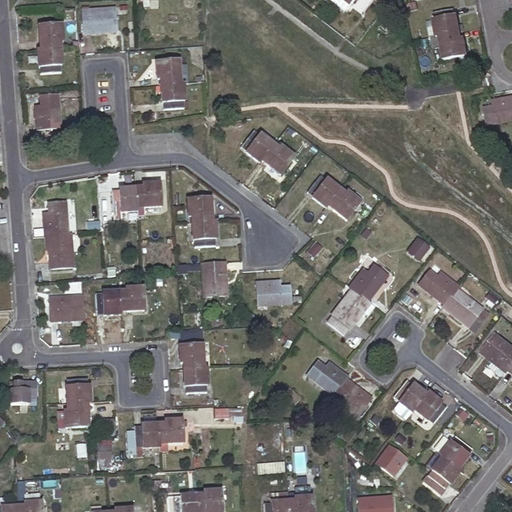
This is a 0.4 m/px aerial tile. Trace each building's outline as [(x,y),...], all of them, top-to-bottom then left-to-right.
[(101,17),(82,19),(83,36),(116,33),(114,11),(101,11),(101,17)] [(434,23),(437,39),(440,38),(459,35),(464,34),(463,27),(458,28),(456,18),(455,18),(453,11),(435,15),(436,22),(434,23)] [(391,30),(384,24),(379,30),(387,36),(391,30)] [(39,28),(40,51),(60,51),(60,50),(60,44),(62,44),(61,26),(39,28)] [(459,35),(440,38),(442,49),(445,61),(466,57),(464,41),(461,41),(459,35)] [(440,38),(437,39),(432,39),(434,51),(442,49),(440,38)] [(60,51),(40,51),(38,51),(40,75),(62,74),(60,51)] [(160,81),(160,88),(180,85),(178,62),(156,64),(157,81),(160,81)] [(180,85),(160,88),(161,104),(164,104),(164,111),(183,109),(183,102),(184,102),(183,85),(180,85)] [(58,98),(41,99),(42,113),(35,113),(37,131),(60,129),(58,98)] [(511,123),(511,99),(497,102),(498,108),(484,111),(488,127),(511,123)] [(245,153),(259,163),(261,161),(273,145),(259,134),(259,136),(253,131),(240,147),(246,152),(245,153)] [(273,145),(261,161),(279,176),(293,158),(280,147),(278,150),(273,145)] [(314,173),(302,189),(307,193),(319,177),(314,173)] [(312,199),(325,209),(326,207),(339,190),(326,180),(325,181),(319,177),(307,193),(312,197),(312,199)] [(142,189),(135,190),(136,209),(161,206),(159,184),(142,185),(142,189)] [(136,209),(135,190),(118,191),(118,193),(111,193),(112,212),(113,221),(120,221),(119,214),(136,212),(136,209)] [(339,190),(326,207),(345,221),(360,203),(346,192),(345,194),(339,190)] [(113,221),(112,212),(111,193),(99,194),(100,213),(101,222),(113,221)] [(192,217),(192,224),(211,223),(210,200),(187,201),(189,217),(192,217)] [(43,219),(44,239),(50,238),(67,237),(65,204),(47,205),(48,219),(43,219)] [(215,239),(215,223),(211,223),(192,224),(193,240),(195,240),(195,247),(214,246),(214,239),(215,239)] [(367,240),(373,234),(368,230),(363,236),(367,240)] [(67,237),(50,238),(50,251),(48,251),(49,270),(72,269),(71,237),(67,237)] [(428,249),(416,240),(406,252),(418,261),(428,249)] [(314,259),(323,249),(315,242),(307,252),(314,259)] [(224,263),(201,265),(203,298),(224,298),(223,283),(225,283),(224,263)] [(361,273),(348,288),(355,293),(366,301),(386,276),(373,266),(365,277),(361,273)] [(419,286),(444,306),(452,295),(457,290),(459,287),(445,275),(441,281),(430,272),(419,286)] [(274,283),(255,284),(256,307),(289,305),(288,288),(274,289),(274,283)] [(127,292),(119,292),(120,312),(144,311),(143,289),(127,289),(127,292)] [(468,299),(457,290),(452,295),(464,304),(468,299)] [(494,305),(499,299),(489,291),(484,297),(494,305)] [(120,312),(119,292),(102,293),(102,295),(96,295),(96,315),(102,315),(103,316),(120,315),(120,312)] [(373,307),(366,301),(355,293),(346,304),(342,301),(331,315),(331,316),(325,323),(341,336),(347,328),(348,329),(361,312),(366,317),(373,307)] [(444,306),(442,308),(467,329),(481,311),(482,310),(468,299),(464,304),(452,295),(444,306)] [(82,321),(81,304),(69,305),(69,299),(49,300),(50,322),(82,321)] [(481,311),(467,329),(473,333),(487,316),(481,311)] [(181,335),(184,345),(199,341),(196,330),(181,335)] [(493,362),(507,373),(508,370),(511,365),(511,355),(505,351),(509,346),(495,335),(481,353),(493,362)] [(178,354),(179,371),(182,371),(203,370),(202,353),(200,353),(199,346),(180,347),(181,353),(178,354)] [(507,373),(493,362),(488,369),(495,374),(495,375),(499,378),(502,378),(507,373)] [(343,383),(346,378),(328,364),(324,369),(317,363),(306,376),(332,396),(343,383)] [(205,370),(203,370),(182,371),(183,389),(185,389),(185,394),(205,394),(204,388),(206,388),(205,370)] [(65,388),(66,404),(86,404),(89,403),(89,387),(87,387),(86,380),(66,381),(66,388),(65,388)] [(35,397),(35,382),(14,383),(12,386),(12,391),(9,391),(9,406),(28,406),(27,398),(35,397)] [(411,414),(413,411),(425,395),(412,385),(411,386),(406,382),(393,398),(398,402),(397,403),(405,409),(411,414)] [(353,391),(343,383),(332,396),(330,398),(356,418),(370,401),(355,389),(353,391)] [(299,399),(287,389),(280,396),(293,407),(299,399)] [(441,404),(427,393),(425,395),(413,411),(427,422),(428,421),(432,424),(444,409),(440,405),(441,404)] [(86,404),(66,404),(66,412),(64,412),(64,428),(87,427),(86,404)] [(396,423),(400,427),(411,414),(405,409),(396,420),(396,423)] [(214,410),(214,421),(241,421),(241,410),(214,410)] [(468,413),(462,420),(467,424),(473,417),(468,413)] [(166,424),(157,424),(159,444),(184,442),(182,420),(165,421),(166,424)] [(159,444),(157,424),(141,426),(141,428),(134,428),(134,432),(136,447),(143,447),(143,448),(159,447),(159,444)] [(124,433),(126,448),(136,447),(134,432),(124,433)] [(451,443),(440,457),(442,459),(458,471),(469,457),(467,456),(471,451),(456,439),(452,444),(451,443)] [(111,443),(98,443),(97,468),(110,469),(111,443)] [(389,443),(375,460),(394,475),(408,457),(389,443)] [(460,473),(458,471),(442,459),(431,473),(433,474),(429,479),(428,478),(423,484),(440,498),(445,491),(444,490),(448,485),(449,486),(460,473)] [(267,465),(267,475),(284,475),(284,465),(267,465)] [(172,484),(152,485),(153,495),(172,494),(172,484)] [(204,496),(197,496),(198,511),(222,511),(222,499),(226,499),(226,493),(222,493),(222,492),(204,493),(204,496)] [(198,511),(197,496),(181,497),(181,499),(174,499),(174,511),(198,511)] [(295,502),(289,502),(289,511),(313,511),(313,497),(295,498),(295,502)] [(357,499),(358,511),(392,511),(392,500),(377,501),(377,499),(357,499)] [(25,507),(18,507),(17,511),(42,511),(42,502),(25,503),(25,507)] [(289,511),(289,502),(272,503),(272,505),(265,505),(265,511),(289,511)]
